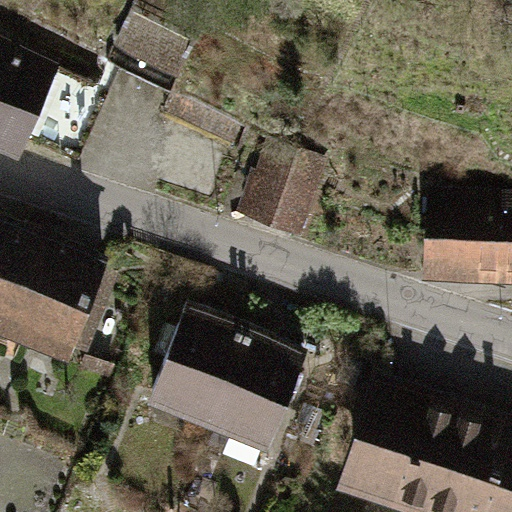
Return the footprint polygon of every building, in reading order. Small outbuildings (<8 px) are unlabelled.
[(137,5),(114,50),(172,79),(195,35),(137,5)] [(57,50),(0,24),(0,134),(16,141),(57,50)] [(275,140),(247,213),(304,234),(331,162),(275,140)] [(90,239),(0,206),(0,319),(54,339),(90,239)] [(511,210),(441,210),(441,257),(511,257),(511,210)] [(286,356),(181,315),(149,396),(254,437),(286,356)] [(511,511),(511,419),(372,373),(337,478),(439,511),(511,511)]
